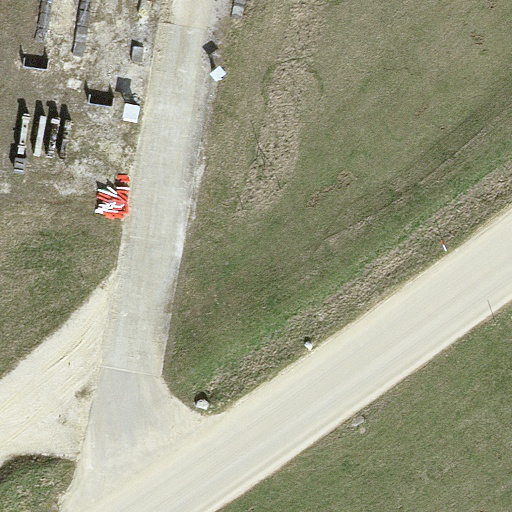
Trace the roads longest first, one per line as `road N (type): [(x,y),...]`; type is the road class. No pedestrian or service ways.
road 1 (track): [(189,0),(126,369),(124,454),(145,508)]
road 2 (track): [(140,511),(511,254)]
road 3 (track): [(126,369),(0,429)]
